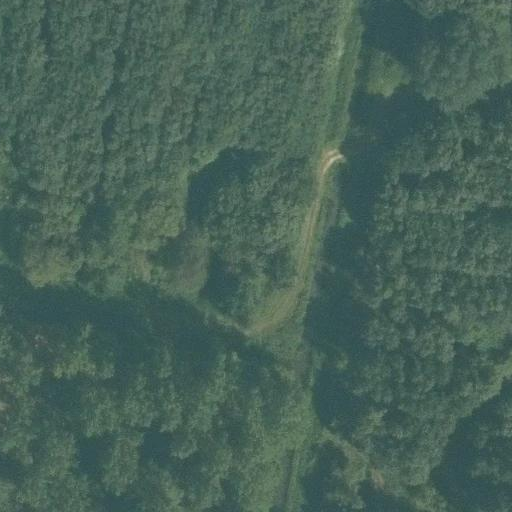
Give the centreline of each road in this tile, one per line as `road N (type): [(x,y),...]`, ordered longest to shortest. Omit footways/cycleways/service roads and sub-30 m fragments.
road 1 (track): [(0,297),(273,341),(288,325),(325,156),(363,150),(396,95),(511,95)]
road 2 (track): [(466,511),(447,478),(453,436),(481,397),(511,374)]
road 3 (track): [(356,0),(325,156)]
